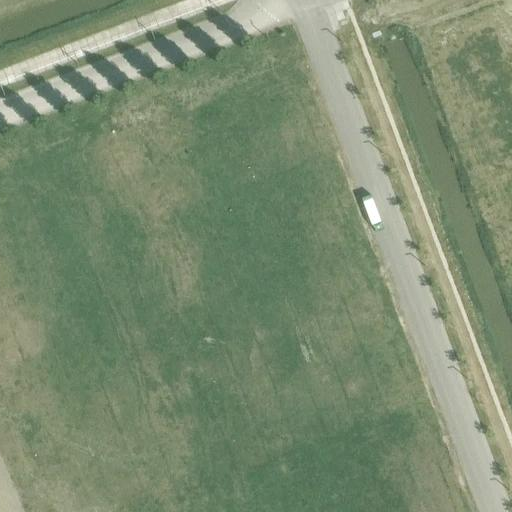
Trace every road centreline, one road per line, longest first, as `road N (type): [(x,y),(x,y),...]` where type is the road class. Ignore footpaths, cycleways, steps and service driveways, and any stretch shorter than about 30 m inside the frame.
road 1 (unclassified): [(498,511),(304,3)]
road 2 (unclassified): [(0,113),(304,3)]
